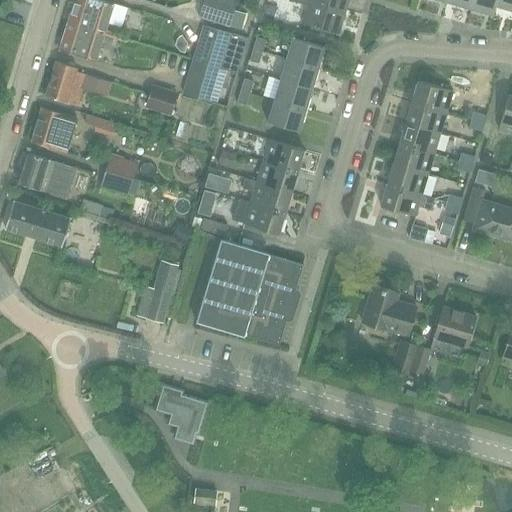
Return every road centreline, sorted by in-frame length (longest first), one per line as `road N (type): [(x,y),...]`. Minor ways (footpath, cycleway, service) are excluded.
road 1 (residential): [(511,287),(319,231),(366,73),(396,50),(511,55)]
road 2 (unclassified): [(511,459),(74,340)]
road 3 (tertiary): [(140,511),(72,405),(67,370),(74,340)]
road 4 (residential): [(0,159),(49,0)]
